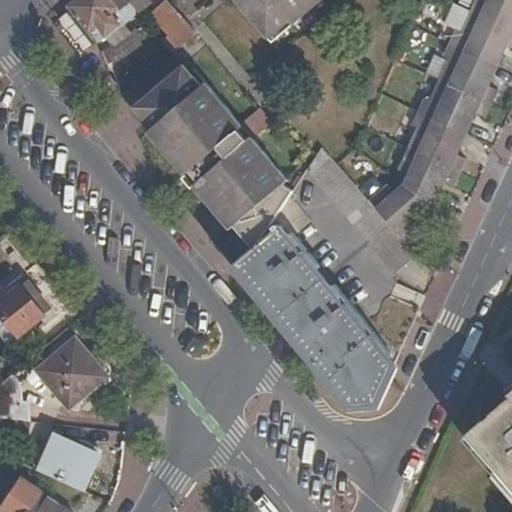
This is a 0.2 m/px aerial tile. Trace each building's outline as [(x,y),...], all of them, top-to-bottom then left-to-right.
[(73,0),(67,5),(69,7),(94,42),(95,43),(149,0),(73,0)] [(159,23),(160,22),(180,44),(196,31),(168,0),(160,0),(148,11),(159,23)] [(229,0),(263,38),(284,19),(287,23),(314,0),(229,0)] [(393,193),(386,185),(367,202),(410,250),(423,238),(414,228),(430,212),(432,203),(436,206),(447,182),(455,186),(467,160),(458,156),(477,114),(487,118),(499,91),(489,86),(508,46),(511,47),(511,0),(475,0),(460,32),(455,29),(442,58),(447,60),(430,99),(424,97),(411,126),(416,128),(397,171),(407,175),(403,184),(393,193)] [(69,7),(49,23),(76,56),(94,42),(69,7)] [(287,23),(284,19),(263,38),(266,41),(287,23)] [(127,31),(114,43),(110,45),(117,60),(126,55),(144,40),(127,31)] [(110,45),(100,51),(107,66),(117,60),(110,45)] [(231,234),(235,231),(253,252),(256,250),(269,231),(290,200),(247,149),(255,142),(253,139),(248,144),(238,133),(243,129),(205,85),(201,89),(183,68),(133,111),(151,133),(148,136),(184,179),(188,176),(198,186),(193,190),(231,234)] [(255,142),(247,149),(290,200),(291,199),(294,194),(287,186),(290,183),(255,142)] [(309,170),(395,274),(396,273),(416,256),(410,250),(367,202),(322,152),(315,162),(309,170)] [(352,405),(377,403),(396,362),(376,339),(379,336),(376,333),(374,335),(350,306),(352,304),(349,301),(347,303),(319,269),(321,267),(319,264),(316,266),(291,237),(310,221),(291,199),(290,200),(269,231),(256,250),(241,272),(263,297),(314,360),(352,405)] [(26,279),(7,295),(2,290),(0,291),(0,313),(17,334),(49,308),(26,279)] [(37,370),(69,409),(102,381),(84,358),(89,353),(76,338),(37,370)] [(89,353),(84,358),(102,381),(108,376),(89,353)] [(18,368),(0,382),(0,386),(5,416),(6,418),(29,421),(28,401),(22,401),(18,368)] [(511,396),(511,398),(469,434),(511,488),(511,394),(511,395),(511,396)] [(74,444),(55,435),(38,470),(80,491),(98,455),(95,453),(96,449),(78,441),(74,444)] [(67,511),(41,494),(28,511),(67,511)]
